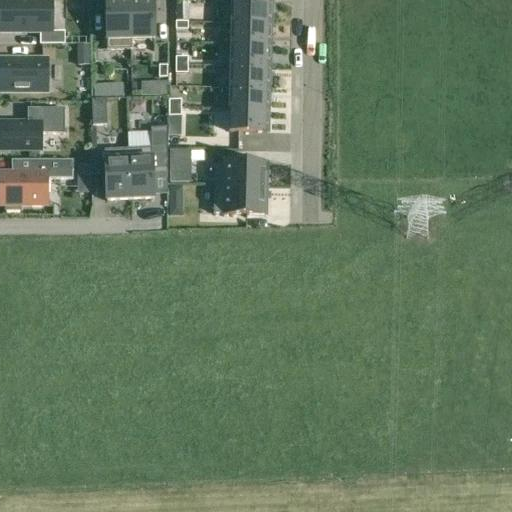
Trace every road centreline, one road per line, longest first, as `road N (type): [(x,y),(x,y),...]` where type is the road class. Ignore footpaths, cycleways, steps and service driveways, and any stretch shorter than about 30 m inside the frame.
road 1 (residential): [(312,0),(311,217)]
road 2 (residential): [(0,228),(155,222)]
